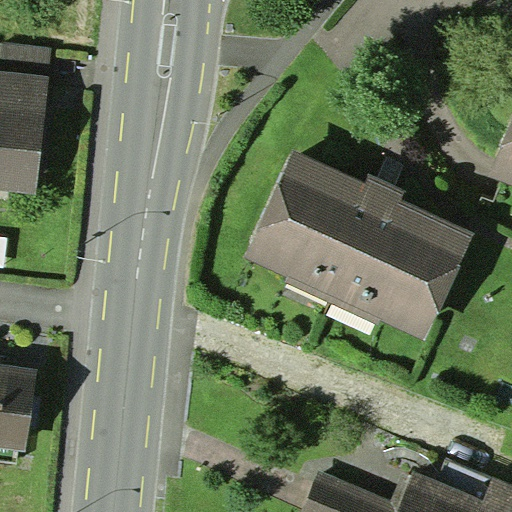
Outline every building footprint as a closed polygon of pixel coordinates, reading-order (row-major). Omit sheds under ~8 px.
[(0,70),(49,75),(52,48),(2,43),(0,59),(0,70)] [(0,188),(37,192),(49,75),(0,70),(0,188)] [(511,119),(487,173),(511,184),(511,119)] [(366,181),(293,148),(244,257),(287,277),(285,282),(378,324),(380,320),(425,340),(474,232),(401,199),(406,190),(369,173),(366,181)] [(0,362),(0,445),(26,449),(37,368),(0,362)] [(397,511),(401,504),(320,469),(301,511),(397,511)] [(401,504),(397,511),(511,511),(511,483),(494,476),(484,501),(415,471),(401,504)]
